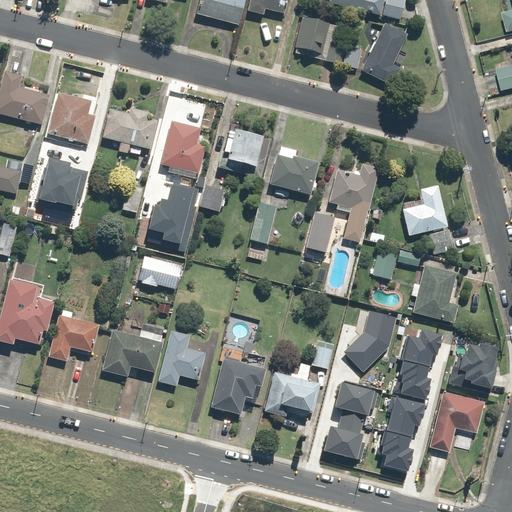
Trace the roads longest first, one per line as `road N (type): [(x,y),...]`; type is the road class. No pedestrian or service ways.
road 1 (residential): [(0,19),(474,138)]
road 2 (residential): [(0,407),(219,462)]
road 3 (residential): [(219,462),(417,511)]
road 4 (residential): [(511,290),(474,138)]
road 5 (residential): [(474,138),(439,0)]
